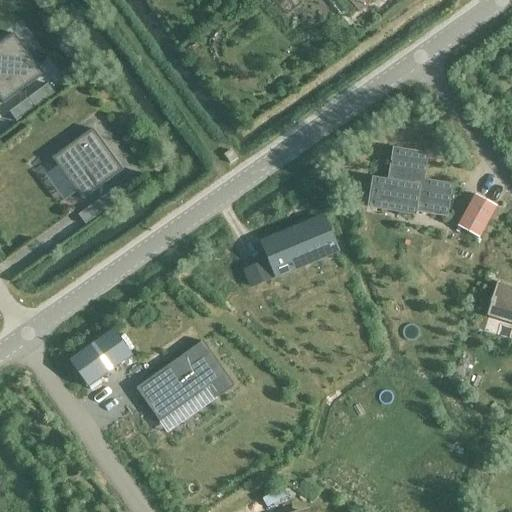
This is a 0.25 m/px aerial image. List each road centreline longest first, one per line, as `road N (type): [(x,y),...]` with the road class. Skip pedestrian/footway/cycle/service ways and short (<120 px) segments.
road 1 (residential): [(26,339),(423,60)]
road 2 (residential): [(148,511),(26,339)]
road 3 (residential): [(423,60),(511,187)]
